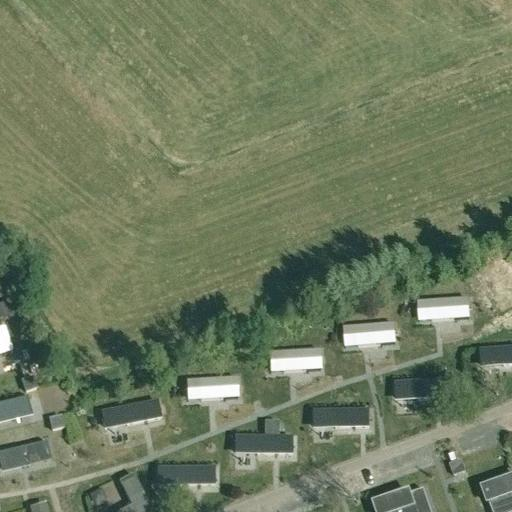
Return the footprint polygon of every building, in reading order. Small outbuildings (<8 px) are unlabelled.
[(511,263),(489,276),(508,312),(511,310),(511,263)] [(470,321),(468,300),(429,303),(431,323),(470,321)] [(10,309),(0,311),(0,320),(12,317),(10,309)] [(396,346),(395,325),(356,329),(358,349),(396,346)] [(332,335),(316,346),(337,376),(352,365),(332,335)] [(511,350),(482,352),(483,369),(504,367),(504,370),(511,369),(511,350)] [(311,353),(259,365),(263,382),(313,372),(311,353)] [(228,373),(178,388),(183,405),(233,391),(228,373)] [(34,382),(23,385),(25,392),(36,389),(34,382)] [(451,382),(396,385),(397,401),(419,400),(419,402),(452,400),(451,382)] [(39,388),(28,393),(35,407),(45,402),(39,388)] [(389,437),(405,431),(390,390),(374,395),(389,437)] [(18,399),(0,404),(0,419),(22,415),(18,399)] [(157,403),(105,413),(107,428),(128,424),(129,427),(161,421),(157,403)] [(368,412),(314,413),(314,430),(334,429),(334,432),(369,431),(368,412)] [(60,420),(48,423),(52,431),(62,429),(60,420)] [(235,439),(235,455),(256,455),(256,459),(290,459),(290,439),(277,439),(277,425),(265,425),(265,439),(235,439)] [(490,448),(485,434),(471,440),(467,428),(422,445),(431,470),(490,448)] [(45,441),(0,453),(0,460),(3,472),(50,461),(45,441)] [(320,444),(317,458),(328,461),(331,447),(320,444)] [(436,488),(497,465),(491,449),(429,472),(436,488)] [(160,470),(160,485),(181,485),(181,488),(213,488),(213,469),(160,470)] [(131,508),(122,511),(150,511),(133,476),(118,483),(131,508)] [(505,480),(480,489),(488,511),(511,511),(511,482),(507,484),(505,480)] [(397,496),(371,505),(373,511),(425,511),(418,492),(398,499),(397,496)]
